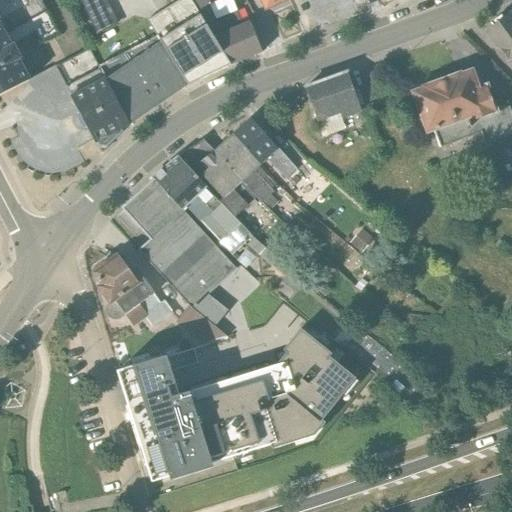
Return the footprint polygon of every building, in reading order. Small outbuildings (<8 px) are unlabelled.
[(0,0),(0,96),(30,80),(20,60),(21,59),(13,44),(31,34),(39,48),(60,36),(41,0),(0,0)] [(118,26),(104,0),(78,0),(96,37),(118,26)] [(159,36),(187,85),(230,66),(191,0),(186,0),(146,24),(154,38),(159,36)] [(208,0),(191,0),(230,66),(259,53),(261,52),(248,22),(241,25),(231,0),(220,0),(211,4),(208,0)] [(258,0),(263,12),(264,12),(289,1),(288,0),(258,0)] [(511,19),(510,17),(504,21),(503,19),(491,28),(492,30),(487,34),(506,63),(508,66),(511,64),(511,65),(511,19)] [(187,85),(159,36),(154,38),(100,68),(130,125),(187,85)] [(65,87),(100,154),(122,133),(121,130),(130,125),(100,68),(65,87)] [(421,88),(410,92),(425,135),(435,132),(440,148),(480,134),(484,144),(511,134),(511,118),(508,107),(497,111),(487,83),(483,85),(483,88),(479,90),(472,70),(461,74),(460,73),(420,86),(421,88)] [(317,127),(321,138),(344,129),(341,120),(357,114),(361,124),(370,121),(366,108),(385,102),(377,81),(352,90),(346,74),(305,89),(318,126),(317,127)] [(250,119),(232,136),(260,166),(266,161),(285,182),(296,171),(250,119)] [(267,175),(232,136),(214,152),(269,211),(277,203),(270,195),(272,193),(261,181),(267,175)] [(202,140),(177,157),(233,218),(249,203),(256,198),(256,197),(202,140)] [(271,266),(277,259),(241,227),(233,218),(177,157),(152,181),(182,211),(185,208),(214,237),(232,255),(245,243),(248,246),(235,261),(244,269),(257,254),(270,266),(271,266)] [(451,172),(431,179),(443,202),(460,197),(451,172)] [(184,213),(152,181),(123,209),(150,240),(138,251),(169,287),(186,307),(214,328),(227,311),(206,295),(235,268),(184,213)] [(361,230),(349,243),(361,253),(372,239),(361,230)] [(366,257),(381,269),(388,260),(373,248),(366,257)] [(96,268),(94,273),(102,285),(99,288),(109,302),(106,307),(105,311),(106,315),(110,318),(114,320),(117,319),(123,315),(131,326),(144,317),(151,327),(172,313),(163,302),(159,304),(159,303),(153,294),(136,269),(130,273),(118,256),(107,263),(103,263),(96,268)] [(202,345),(226,338),(214,328),(186,307),(175,323),(202,345)] [(338,392),(351,375),(329,358),(331,356),(299,331),(282,352),(286,355),(277,365),(179,396),(166,356),(117,372),(127,406),(140,448),(151,482),(152,483),(231,458),(232,457),(231,453),(248,447),(250,452),(308,433),(315,436),(324,424),(321,421),(342,395),(338,392)]
